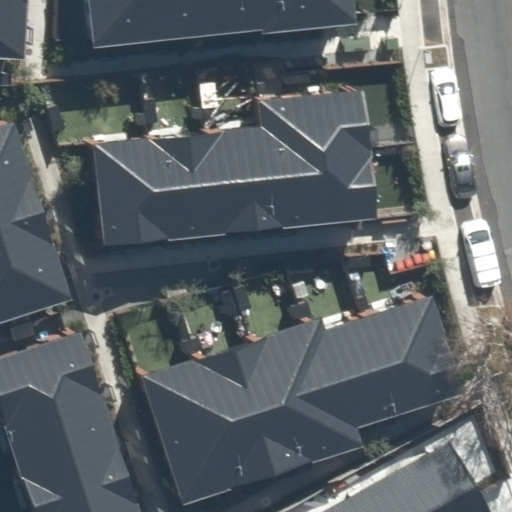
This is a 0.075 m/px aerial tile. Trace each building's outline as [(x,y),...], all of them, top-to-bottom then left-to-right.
[(172,0),(59,0),(58,23),(171,30),(172,0)] [(115,247),(283,211),(261,110),(207,121),(199,84),(85,108),(115,247)] [(51,165),(0,173),(0,308),(73,296),(51,165)] [(74,310),(2,321),(16,409),(87,398),(74,310)] [(332,326),(144,386),(179,493),(366,433),(332,326)] [(471,511),(430,435),(341,484),(356,511),(471,511)] [(154,511),(145,484),(66,511),(154,511)]
